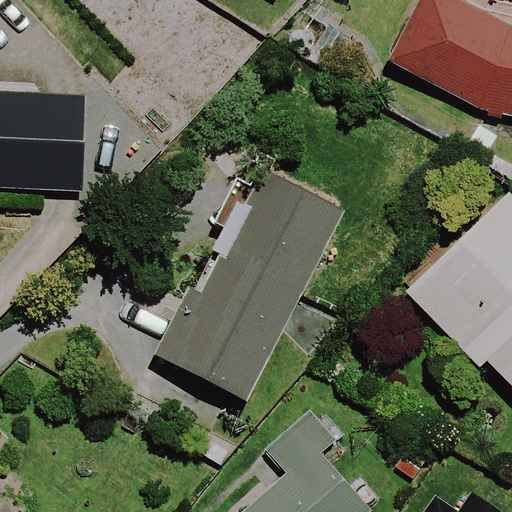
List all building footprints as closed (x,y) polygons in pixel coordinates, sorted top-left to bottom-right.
[(288,0),(265,0),(283,10),(288,0)] [(511,27),(484,23),(439,0),(411,0),(379,64),(494,124),(511,126),(511,27)] [(83,101),(0,97),(0,192),(36,194),(35,216),(79,217),(83,101)] [(255,224),(229,211),(205,256),(214,261),(196,296),(185,290),(149,359),(242,406),(338,218),(275,186),(255,224)] [(511,206),(503,198),(401,297),(473,371),(480,364),(511,397),(511,206)] [(356,482),(345,492),(315,458),(328,447),(295,410),(254,446),(283,478),(245,511),(362,511),(361,510),(372,500),(356,482)] [(476,511),(424,475),(397,511),(476,511)]
